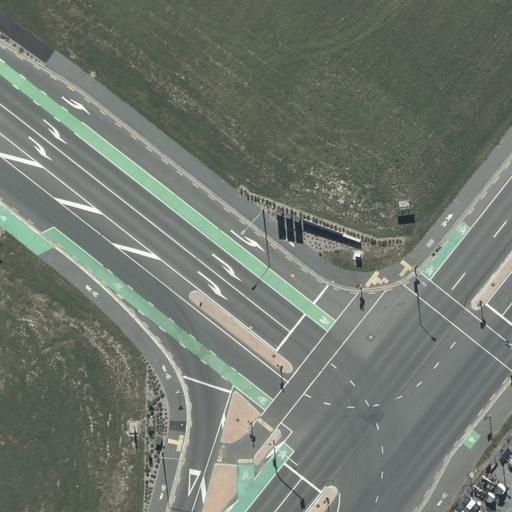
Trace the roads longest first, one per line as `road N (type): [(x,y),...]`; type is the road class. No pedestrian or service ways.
road 1 (unclassified): [(83,182),(227,251),(386,370)]
road 2 (secondary): [(386,370),(511,211)]
road 3 (secondary): [(181,511),(211,385),(199,327)]
road 4 (unclassified): [(199,327),(175,308),(83,182)]
road 5 (unclassified): [(335,434),(199,327)]
